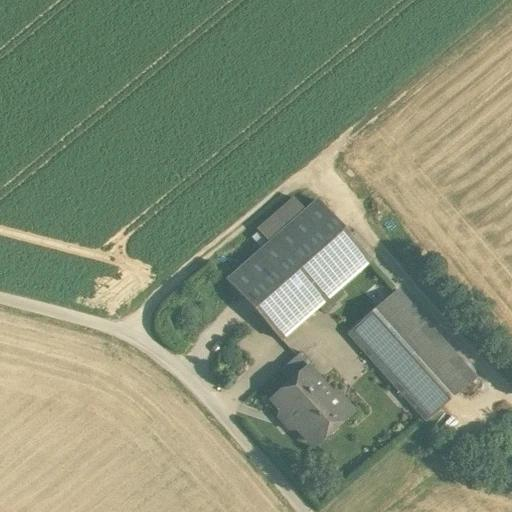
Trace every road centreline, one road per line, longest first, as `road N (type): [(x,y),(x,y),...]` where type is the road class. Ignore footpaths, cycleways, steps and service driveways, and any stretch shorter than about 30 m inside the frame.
road 1 (track): [(511,9),(153,299),(132,333)]
road 2 (track): [(132,333),(0,298)]
